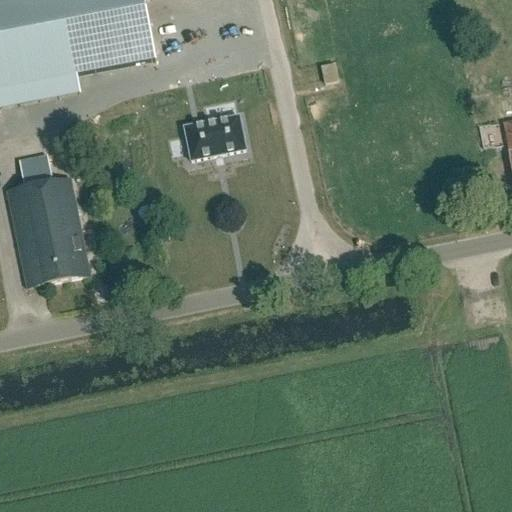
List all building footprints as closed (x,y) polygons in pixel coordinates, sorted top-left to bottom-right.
[(142,0),(0,0),(0,93),(155,64),(142,0)] [(324,87),(336,85),(333,67),(321,69),(324,87)] [(239,121),(184,132),(191,166),(246,155),(239,121)] [(511,123),(501,126),(511,179),(511,123)] [(21,164),(27,191),(55,185),(49,159),(21,164)] [(55,185),(27,191),(8,195),(27,291),(90,279),(70,182),(55,185)]
